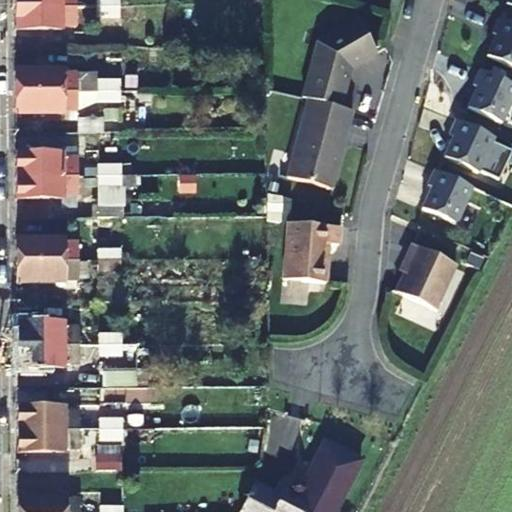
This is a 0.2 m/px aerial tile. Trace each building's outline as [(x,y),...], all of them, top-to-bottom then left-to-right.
[(14,0),(15,9),(75,9),(74,0),(14,0)] [(119,9),(118,0),(95,0),(95,9),(119,9)] [(258,0),(230,0),(230,8),(259,8),(258,0)] [(75,29),(75,9),(15,9),(15,34),(61,34),(60,29),(75,29)] [(95,20),(119,19),(119,9),(95,9),(95,20)] [(511,25),(498,19),(492,34),(496,35),(486,57),(511,68),(511,25)] [(312,103),(344,112),(352,81),(350,80),(352,73),(380,56),(360,22),(321,46),(306,102),(312,103)] [(196,52),(196,37),(169,37),(169,52),(196,52)] [(169,67),(196,68),(196,52),(169,52),(169,67)] [(16,93),(76,93),(76,75),(62,74),(62,73),(16,72),(16,93)] [(511,97),(511,86),(479,72),(473,86),(477,88),(469,110),(500,124),(511,97)] [(120,93),(120,83),(96,83),(96,93),(120,93)] [(76,113),(76,93),(16,93),(16,116),(61,116),(62,113),(76,113)] [(96,104),(120,104),(120,93),(96,93),(96,104)] [(291,182),(336,193),(341,172),(340,172),(339,170),(340,164),(343,163),(344,163),(356,115),(344,112),(312,103),(291,182)] [(477,175),(493,139),(456,122),(449,137),(453,138),(443,160),(477,175)] [(40,151),(41,135),(16,135),(16,150),(40,151)] [(16,176),(77,177),(77,160),(63,160),(63,158),(16,158),(16,176)] [(120,177),(121,166),(96,166),(96,176),(120,177)] [(471,190),(434,173),(427,188),(431,190),(422,212),(454,226),(471,190)] [(77,199),(77,177),(16,176),(17,200),(63,201),(63,198),(77,199)] [(96,188),(120,188),(120,177),(96,176),(96,188)] [(141,220),(165,220),(166,208),(141,208),(141,220)] [(343,232),(291,228),(287,285),(329,288),(332,249),(342,250),(343,232)] [(17,261),(77,262),(77,243),(63,243),(62,239),(17,239),(17,261)] [(433,314),(454,268),(411,249),(404,265),(408,268),(395,297),(433,314)] [(121,263),(120,251),(97,251),(97,263),(121,263)] [(77,279),(77,262),(17,261),(17,285),(63,284),(63,289),(75,290),(76,281),(77,279)] [(97,274),(121,274),(121,263),(97,263),(97,274)] [(97,305),(122,305),(122,290),(98,288),(97,305)] [(18,346),(78,347),(78,328),(64,327),(63,324),(17,323),(18,346)] [(122,348),(122,338),(97,337),(97,347),(122,348)] [(78,366),(78,347),(18,346),(18,370),(63,370),(63,366),(78,366)] [(98,360),(122,360),(122,348),(97,347),(98,360)] [(18,432),(79,432),(78,413),(64,414),(64,410),(18,409),(18,432)] [(99,433),(122,433),(122,422),(98,422),(99,433)] [(79,452),(79,432),(18,432),(18,455),(64,455),(64,452),(79,452)] [(99,433),(99,444),(122,444),(122,433),(99,433)] [(338,511),(365,462),(329,443),(308,484),(307,483),(307,484),(308,486),(294,491),(293,488),(293,487),(292,487),(292,488),(289,487),(283,498),(258,485),(243,511),(338,511)] [(18,511),(79,511),(79,499),(65,500),(65,498),(19,498),(18,511)]
